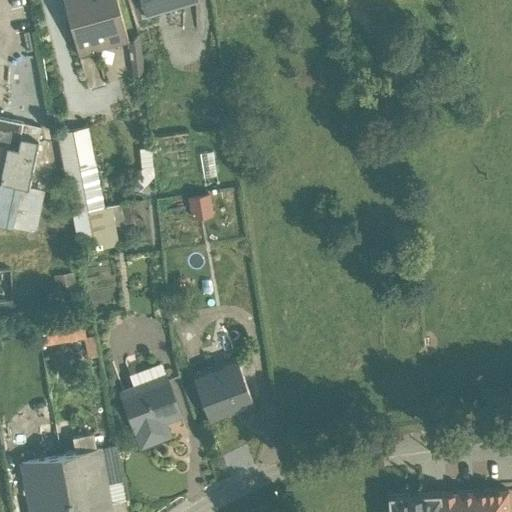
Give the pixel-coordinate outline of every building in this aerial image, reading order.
[(61,0),(77,55),(127,41),(127,40),(115,0),(61,0)] [(194,0),(140,0),(145,17),(195,1),(194,0)] [(131,76),(143,74),(137,35),(136,35),(127,46),(131,76)] [(39,126),(0,117),(0,224),(34,231),(35,231),(43,190),(27,186),(27,185),(39,126)] [(55,132),(69,211),(102,206),(87,127),(55,132)] [(150,158),(127,182),(138,192),(153,176),(150,158)] [(114,226),(130,223),(126,202),(69,211),(76,252),(117,245),(114,226)] [(53,276),(58,303),(77,299),(72,272),(53,276)] [(78,314),(35,322),(39,345),(83,336),(78,314)] [(85,333),(86,354),(98,353),(97,333),(85,333)] [(235,358),(191,374),(208,419),(252,403),(235,358)] [(179,415),(158,362),(128,373),(128,374),(132,385),(118,390),(140,446),(167,435),(168,435),(162,421),(179,415)] [(95,447),(92,432),(71,436),(70,437),(73,451),(59,454),(69,511),(109,511),(108,503),(123,500),(124,499),(114,445),(113,444),(101,447),(100,446),(95,447)] [(20,461),(29,511),(69,511),(59,454),(20,461)] [(507,511),(506,489),(387,496),(388,511),(507,511)]
